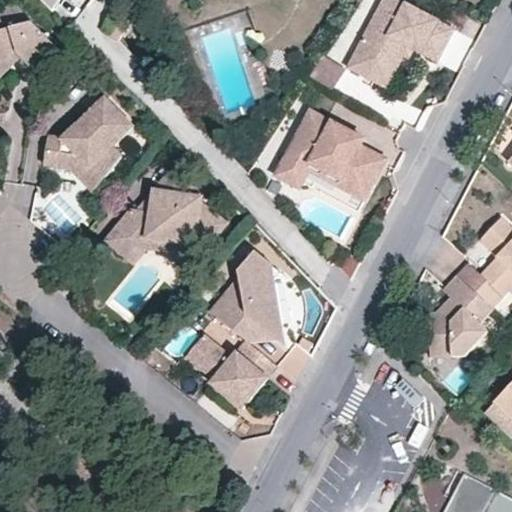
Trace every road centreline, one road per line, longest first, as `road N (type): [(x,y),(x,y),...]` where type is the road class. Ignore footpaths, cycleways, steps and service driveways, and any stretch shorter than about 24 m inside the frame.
road 1 (residential): [(506,52),(360,308),(273,485)]
road 2 (residential): [(0,267),(273,485)]
